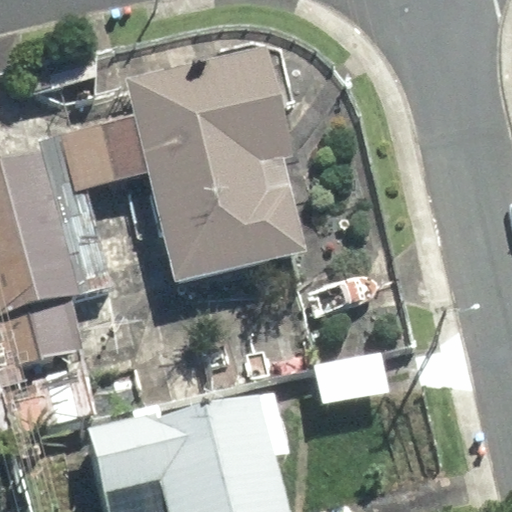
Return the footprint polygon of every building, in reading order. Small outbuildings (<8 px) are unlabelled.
[(253,66),(112,96),(118,120),(133,192),(157,303),(298,272),(278,179),(253,66)] [(133,192),(118,120),(0,145),(0,221),(78,204),(133,192)] [(0,329),(66,315),(101,308),(78,204),(0,221),(0,329)] [(66,315),(0,329),(0,382),(77,366),(66,315)] [(370,363),(303,378),(312,422),(380,407),(370,363)] [(91,430),(81,383),(0,400),(0,427),(5,449),(73,434),(91,430)] [(104,511),(142,504),(144,511),(265,511),(259,482),(276,478),(266,432),(261,408),(243,412),(71,449),(84,511),(104,511)]
